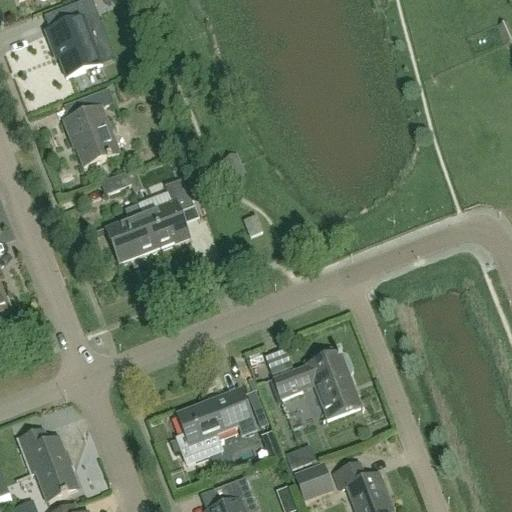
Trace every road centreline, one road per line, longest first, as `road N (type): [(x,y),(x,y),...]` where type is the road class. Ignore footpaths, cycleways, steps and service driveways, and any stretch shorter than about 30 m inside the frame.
road 1 (residential): [(86,387),(351,282)]
road 2 (residential): [(440,511),(351,282)]
road 3 (residential): [(86,387),(0,160)]
road 4 (residential): [(351,282),(467,234),(496,241),(511,263)]
road 5 (residential): [(135,511),(86,387)]
